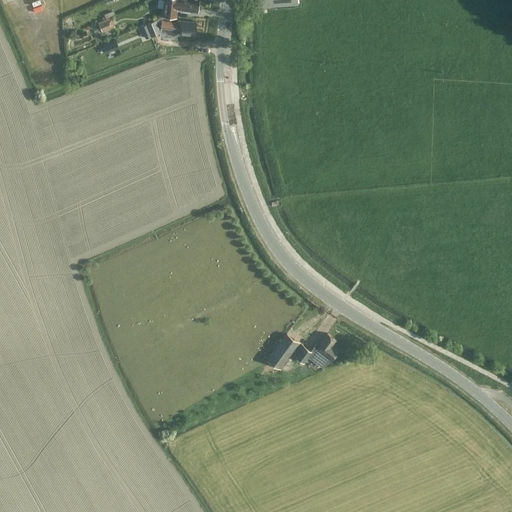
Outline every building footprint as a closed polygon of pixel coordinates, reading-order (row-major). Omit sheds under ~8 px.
[(198,0),(163,0),(162,14),(176,16),(177,8),(180,9),(180,10),(190,11),(190,10),(197,11),(198,0)] [(115,27),(110,16),(97,21),(102,32),(115,27)] [(177,22),(162,21),(162,17),(141,26),(145,38),(161,32),(160,30),(164,31),(164,29),(175,30),(175,32),(194,34),(196,21),(177,20),(177,22)] [(104,51),(117,48),(114,39),(102,42),(104,51)] [(300,342),(286,332),(267,359),(281,369),(300,342)] [(332,346),(337,339),(327,333),(319,344),(317,343),(311,350),(312,351),(308,357),(324,368),(331,358),(333,359),(338,351),(332,346)] [(301,343),(293,354),(295,356),(294,358),(301,363),(302,361),(304,363),(312,351),(301,343)]
